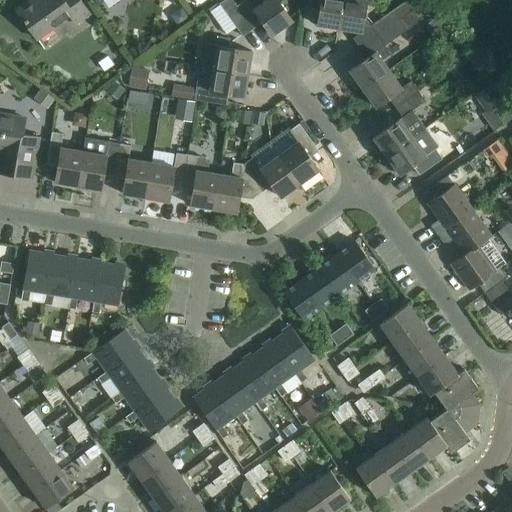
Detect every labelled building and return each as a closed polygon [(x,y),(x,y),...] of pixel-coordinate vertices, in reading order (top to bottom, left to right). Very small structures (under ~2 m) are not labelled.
[(30,0),(29,0),(16,10),(36,39),(69,15),(75,23),(89,14),(79,0),(36,0),(33,3),(30,0)] [(242,36),(252,29),(236,6),(231,0),(223,0),(219,3),(242,36)] [(244,0),(236,6),(252,29),(262,22),(271,35),(291,21),(276,0),(264,0),(253,9),(246,0),(244,0)] [(316,25),(338,28),(343,0),(308,0),(307,7),(319,9),(316,25)] [(365,0),(343,0),(338,28),(361,32),(363,16),(365,0)] [(370,25),(377,35),(400,19),(393,9),(370,25)] [(407,29),(400,19),(377,35),(384,45),(407,29)] [(213,68),(247,74),(251,51),(201,42),(200,52),(215,55),(213,68)] [(349,70),(362,88),(388,70),(381,60),(390,53),(384,45),(375,51),(366,58),(349,70)] [(247,74),(213,68),(211,80),(197,78),(194,100),(196,100),(221,104),(223,93),(243,97),(247,74)] [(395,107),(418,91),(411,81),(401,88),(388,70),(362,88),(375,107),(388,97),(395,107)] [(487,84),(471,95),(482,111),(498,100),(487,84)] [(418,91),(395,107),(402,117),(373,137),(386,156),(425,128),(412,110),(425,101),(418,91)] [(511,119),(498,100),(482,111),(479,113),(492,132),(496,130),(509,120),(511,119)] [(0,172),(31,178),(38,137),(22,134),(25,118),(0,113),(0,172)] [(432,133),(447,158),(480,139),(465,113),(432,133)] [(278,155),(299,183),(318,170),(305,152),(314,145),(299,123),(289,130),(297,141),(278,155)] [(437,146),(425,128),(386,156),(399,174),(412,165),(419,175),(442,158),(434,148),(437,146)] [(77,186),(83,151),(60,147),(63,134),(51,132),(47,159),(58,161),(54,182),(77,186)] [(85,137),(83,151),(77,186),(100,189),(104,169),(115,171),(119,143),(85,137)] [(119,143),(115,171),(125,173),(122,193),(145,197),(151,162),(128,158),(130,145),(119,143)] [(151,162),(145,197),(168,201),(172,180),(182,182),(187,154),(153,148),(151,162)] [(511,180),(511,157),(501,148),(489,161),(511,180)] [(187,154),(182,182),(193,184),(190,205),(213,208),(219,174),(206,171),(208,164),(203,157),(187,154)] [(243,164),(262,191),(271,184),(280,197),(299,183),(278,155),(260,168),(252,157),(243,164)] [(219,174),(213,208),(236,212),(238,197),(251,199),(262,191),(243,164),(233,162),(231,176),(219,174)] [(437,235),(472,210),(454,184),(427,203),(439,219),(430,225),(437,235)] [(477,245),(491,236),(472,210),(437,235),(444,245),(453,239),(463,254),(464,254),(477,245)] [(336,253),(356,282),(375,269),(355,241),(336,253)] [(464,254),(463,254),(450,263),(469,290),(478,283),(484,292),(494,285),(500,281),(507,277),(500,267),(495,270),(477,245),(464,254)] [(46,293),(53,254),(53,253),(44,251),(43,253),(28,250),(22,289),(21,300),(28,301),(29,290),(46,293)] [(356,282),(336,253),(319,266),(339,294),(356,282)] [(53,254),(46,293),(44,304),(51,305),(53,294),(70,297),(76,258),(77,257),(67,255),(67,257),(53,254)] [(76,258),(70,297),(68,308),(75,309),(77,298),(93,301),(100,262),(100,261),(91,259),(91,261),(76,258)] [(0,271),(12,273),(13,263),(1,261),(0,265),(0,271)] [(100,262),(93,301),(92,312),(99,313),(100,302),(118,305),(124,266),(124,265),(114,263),(114,265),(100,262)] [(301,278),(321,307),(339,294),(319,266),(301,278)] [(283,291),(303,319),(321,307),(301,278),(283,291)] [(511,293),(510,295),(500,281),(494,285),(484,292),(500,315),(509,308),(511,312),(511,293)] [(0,282),(0,292),(8,294),(10,284),(0,282)] [(0,302),(7,304),(8,294),(0,292),(0,302)] [(380,315),(388,309),(380,299),(373,304),(380,315)] [(380,315),(373,304),(364,310),(372,320),(380,315)] [(392,342),(420,322),(407,304),(379,324),(392,342)] [(511,333),(498,318),(490,325),(510,347),(511,344),(511,333)] [(17,334),(8,322),(1,327),(3,329),(10,339),(17,334)] [(405,359),(433,339),(420,322),(392,342),(405,359)] [(353,334),(345,324),(337,329),(345,340),(353,334)] [(314,359),(291,327),(290,326),(282,332),(283,333),(271,341),(294,373),(300,382),(306,378),(300,369),(314,359)] [(0,339),(3,344),(10,339),(3,329),(0,330),(0,339)] [(106,371),(138,349),(139,348),(134,340),(133,341),(124,329),(92,351),(92,352),(83,358),(88,364),(97,358),(106,371)] [(337,329),(329,335),(337,346),(345,340),(337,329)] [(405,359),(417,377),(445,357),(433,339),(405,359)] [(252,355),(274,387),(281,396),(287,392),(280,383),(294,373),(271,341),(270,340),(263,346),(263,347),(252,355)] [(120,391),(152,368),(153,367),(148,360),(147,361),(138,349),(106,371),(97,378),(101,383),(110,377),(120,391)] [(18,357),(23,364),(33,357),(28,350),(18,357)] [(274,387),(252,355),(251,354),(243,360),(244,361),(232,369),(255,401),(261,410),(267,406),(261,397),(274,387)] [(33,357),(23,364),(28,371),(38,364),(33,357)] [(430,395),(434,392),(433,391),(457,374),(457,373),(445,357),(417,377),(430,395)] [(348,359),(337,366),(342,373),(353,365),(348,359)] [(353,365),(342,373),(348,380),(358,373),(353,365)] [(134,410),(166,388),(167,387),(162,379),(161,380),(152,368),(120,391),(111,397),(115,403),(124,397),(134,410)] [(255,401),(232,369),(231,368),(224,374),(224,375),(212,384),(235,415),(242,424),(247,420),(241,411),(255,401)] [(317,387),(330,377),(323,369),(311,380),(317,387)] [(446,409),(429,421),(446,445),(445,446),(450,453),(469,439),(464,432),(476,424),(479,404),(471,393),(477,388),(464,369),(457,373),(457,374),(433,391),(434,392),(446,409)] [(368,377),(374,384),(384,377),(379,370),(368,377)] [(374,384),(368,377),(358,384),(363,392),(374,384)] [(365,391),(370,400),(393,386),(388,377),(365,391)] [(193,397),(215,429),(216,429),(222,438),(228,434),(221,425),(235,415),(212,384),(211,383),(204,388),(205,389),(193,397)] [(0,406),(10,399),(0,384),(0,406)] [(48,399),(58,392),(53,385),(43,392),(48,399)] [(166,388),(134,410),(125,417),(129,423),(138,416),(149,431),(180,408),(180,407),(181,407),(176,399),(175,400),(166,388)] [(58,392),(48,399),(53,406),(63,399),(58,392)] [(369,408),(362,398),(355,403),(362,413),(369,408)] [(0,433),(23,417),(10,399),(0,406),(0,433)] [(353,412),(349,407),(346,402),(339,407),(346,417),(353,412)] [(346,417),(339,407),(332,412),(339,422),(346,417)] [(369,408),(362,413),(370,423),(377,418),(369,408)] [(23,417),(0,433),(0,444),(7,454),(35,434),(23,417)] [(408,430),(428,458),(445,446),(446,445),(429,421),(426,417),(408,430)] [(68,427),(73,434),(83,427),(78,420),(68,427)] [(207,431),(208,431),(203,424),(193,431),(198,438),(207,431)] [(83,427),(73,434),(78,441),(88,434),(83,427)] [(391,442),(411,470),(428,458),(408,430),(391,442)] [(198,438),(197,438),(202,445),(213,438),(207,431),(198,438)] [(35,434),(7,454),(20,472),(48,452),(35,434)] [(140,479),(169,459),(156,441),(128,461),(140,479)] [(285,446),(292,456),(299,451),(292,441),(285,446)] [(411,470),(391,442),(373,455),(393,483),(411,470)] [(101,451),(96,444),(86,452),(91,459),(101,451)] [(292,456),(285,446),(278,451),(285,461),(292,456)] [(32,490),(60,470),(48,452),(20,472),(32,490)] [(375,496),(393,483),(373,455),(355,468),(375,496)] [(153,497),(181,477),(169,459),(140,479),(153,497)] [(234,466),(228,459),(218,467),(223,474),(234,466)] [(266,475),(259,464),(252,469),(259,480),(266,475)] [(234,466),(223,474),(228,481),(239,473),(234,466)] [(259,480),(252,469),(245,474),(252,485),(259,480)] [(73,488),(60,470),(32,490),(45,508),(73,488)] [(312,483),(332,511),(350,498),(330,470),(312,483)] [(228,481),(223,474),(213,481),(218,488),(228,481)] [(163,511),(168,511),(193,494),(181,477),(153,497),(163,511)] [(259,480),(252,485),(260,495),(267,490),(259,480)] [(268,496),(265,491),(260,495),(252,485),(249,481),(243,486),(246,490),(240,494),(250,508),(268,496)] [(330,511),(332,511),(312,483),(294,496),(305,511),(330,511)] [(205,511),(193,494),(168,511),(205,511)] [(277,508),(279,511),(305,511),(294,496),(277,508)] [(511,511),(511,501),(510,499),(503,497),(499,501),(501,504),(492,510),(492,511),(511,511)]
